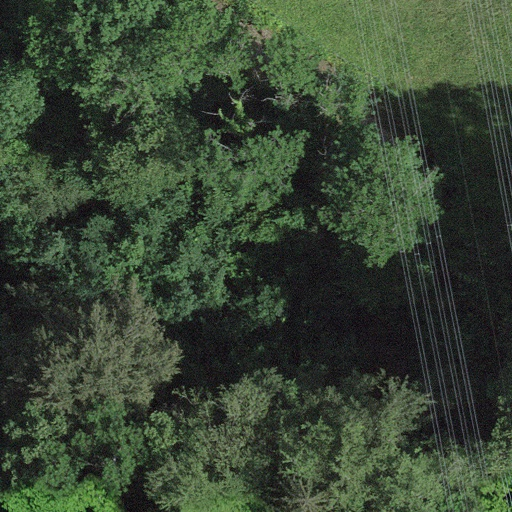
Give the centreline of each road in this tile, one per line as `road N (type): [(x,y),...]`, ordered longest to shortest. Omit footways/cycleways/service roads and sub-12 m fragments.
road 1 (track): [(181,0),(367,108),(440,230),(511,387)]
road 2 (track): [(406,511),(348,490),(270,493),(233,511)]
